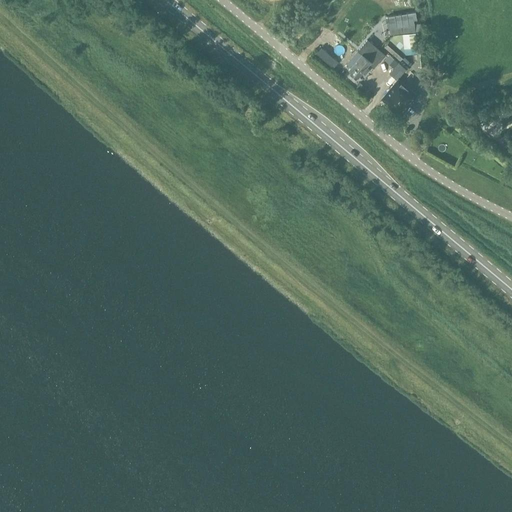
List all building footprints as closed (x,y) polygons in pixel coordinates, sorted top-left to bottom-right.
[(416,32),(415,12),(389,13),(390,32),(416,32)] [(396,40),(393,43),(390,40),(385,46),(388,49),(400,59),(405,53),(408,49),(396,40)] [(322,46),(316,53),(334,67),(339,60),(322,46)] [(349,69),(358,77),(369,63),(374,67),(383,57),(374,49),(367,58),(362,53),(349,69)] [(390,70),(396,78),(408,69),(402,61),(390,70)] [(416,95),(397,80),(382,99),(400,114),(416,95)]
